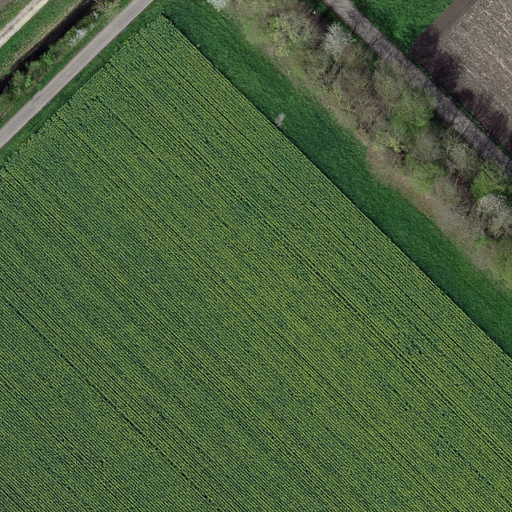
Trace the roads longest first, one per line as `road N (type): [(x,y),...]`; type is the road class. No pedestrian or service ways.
road 1 (track): [(511,173),(334,0)]
road 2 (track): [(0,144),(148,0)]
